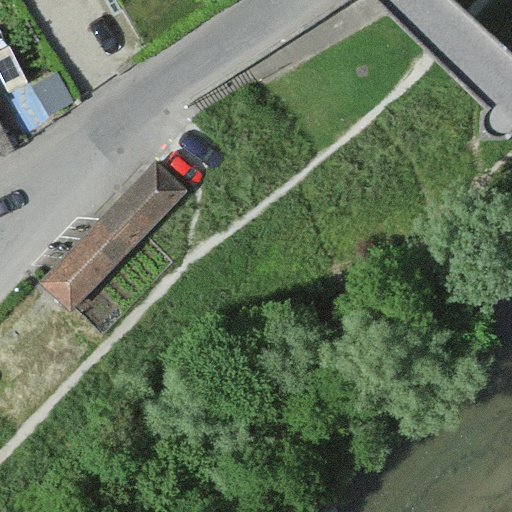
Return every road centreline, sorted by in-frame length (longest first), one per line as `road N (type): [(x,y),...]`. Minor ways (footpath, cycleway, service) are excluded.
road 1 (residential): [(0,222),(266,0)]
road 2 (residential): [(407,0),(511,93)]
